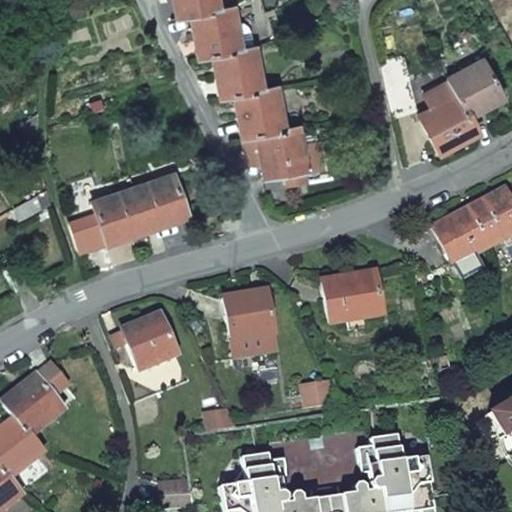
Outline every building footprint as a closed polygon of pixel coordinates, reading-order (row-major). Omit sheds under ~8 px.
[(233,97),(239,138),(239,139),(255,136),(262,179),(286,175),(288,185),(305,183),(296,127),(281,130),(274,87),(259,90),(252,48),(237,50),(230,8),(215,10),(213,0),(171,0),(174,19),(189,17),(196,59),(211,57),(218,99),(233,97)] [(213,0),(215,10),(230,8),(228,0),(213,0)] [(389,60),(376,63),(390,118),(415,112),(401,57),(389,60)] [(454,96),(465,117),(502,98),(482,60),(464,69),(445,79),(454,96)] [(417,116),(437,154),(474,134),(465,117),(454,96),(417,116)] [(24,141),(35,134),(36,115),(15,127),(24,141)] [(173,176),(89,204),(103,245),(187,217),(173,176)] [(466,209),(486,247),(511,233),(511,209),(511,207),(502,190),(484,200),(466,209)] [(46,192),(35,196),(40,211),(51,207),(46,192)] [(429,229),(457,282),(479,270),(471,255),(486,247),(466,209),(447,219),(429,229)] [(18,261),(1,271),(14,295),(31,285),(18,261)] [(373,273),(318,282),(326,325),(345,321),(347,331),(363,329),(361,319),(380,316),(373,273)] [(265,292),(220,299),(227,342),(272,334),(265,292)] [(134,372),(174,355),(158,316),(118,332),(119,334),(107,338),(112,349),(123,345),(134,372)] [(0,510),(20,495),(7,479),(41,453),(28,437),(61,410),(34,376),(0,403),(0,405),(12,420),(0,429),(0,510)] [(326,383),(298,387),(302,410),(329,406),(326,383)] [(511,405),(511,406),(509,403),(486,416),(500,440),(506,437),(511,448),(511,405)] [(225,413),(207,416),(208,425),(227,422),(225,413)] [(227,428),(227,422),(208,425),(209,431),(227,428)] [(309,492),(334,488),(336,497),(349,495),(348,490),(351,486),(356,485),(360,488),(361,494),(375,492),(373,481),(372,477),(370,466),(366,467),(358,469),(357,468),(354,450),(367,448),(366,440),(364,429),(262,444),(264,455),(265,463),(278,461),(281,480),(268,481),(272,507),(286,505),(284,499),(288,495),(293,495),(297,497),(297,503),(310,501),(309,492)] [(373,481),(375,492),(361,494),(360,488),(356,485),(351,486),(348,490),(349,495),(336,497),(337,511),(430,511),(422,458),(397,462),(393,436),(366,440),(367,448),(370,466),(372,477),(373,481)] [(354,450),(357,468),(366,467),(370,466),(367,448),(354,450)] [(215,489),(218,511),(311,511),(310,501),(297,503),(297,497),(293,495),(288,495),(284,499),(286,505),(272,507),(268,481),(265,463),(264,455),(237,459),(240,485),(215,489)] [(265,463),(268,481),(281,480),(278,461),(265,463)] [(191,510),(187,482),(157,484),(159,511),(191,510)] [(337,511),(336,497),(310,501),(311,511),(337,511)]
